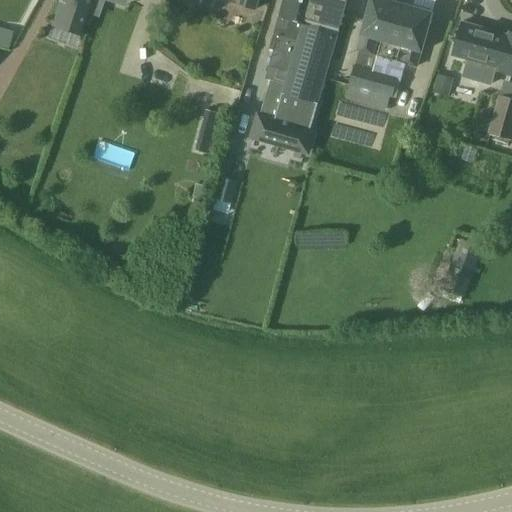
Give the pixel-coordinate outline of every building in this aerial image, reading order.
[(60,0),(52,25),(81,35),(93,0),(60,0)] [(223,0),(239,4),(239,3),(256,8),(258,0),(223,0)] [(259,83),(256,95),(316,112),(318,104),(325,80),(339,32),(344,17),(344,16),(348,0),(283,0),(280,15),(279,17),(269,49),(274,50),(266,79),(274,81),(272,87),(259,83)] [(361,35),(358,48),(374,53),(378,39),(381,40),(382,40),(388,17),(393,1),(389,0),(370,0),(366,17),(361,35)] [(413,0),(412,4),(432,10),(434,0),(413,0)] [(382,40),(377,55),(378,56),(377,57),(404,64),(418,68),(422,52),(432,17),(434,12),(393,1),(388,17),(382,40)] [(510,36),(462,22),(453,55),(501,69),(501,71),(511,73),(511,34),(510,36)] [(0,47),(8,49),(13,33),(0,29),(0,47)] [(350,86),(346,98),(364,103),(373,73),(355,68),(350,86)] [(390,97),(393,98),(393,97),(398,80),(373,73),(364,103),(386,109),(390,97)] [(433,92),(448,96),(452,80),(438,76),(433,92)] [(220,89),(217,99),(234,103),(237,93),(220,89)] [(310,132),(316,112),(256,95),(253,103),(267,107),(263,118),(258,117),(253,135),(309,151),(314,133),(310,132)] [(511,141),(511,98),(501,95),(489,136),(511,142),(511,141)] [(217,135),(223,114),(208,110),(203,131),(217,135)] [(233,203),(238,182),(222,178),(217,198),(233,203)] [(206,203),(209,189),(196,186),(193,199),(206,203)] [(463,243),(443,293),(461,300),(481,250),(463,243)]
